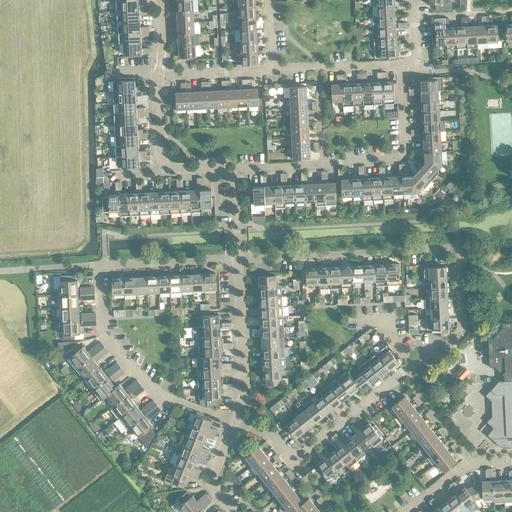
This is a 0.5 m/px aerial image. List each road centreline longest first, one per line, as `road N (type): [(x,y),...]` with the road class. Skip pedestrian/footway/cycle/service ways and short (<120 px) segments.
road 1 (residential): [(294,458),(460,332),(457,248),(238,258)]
road 2 (residential): [(234,166),(399,158),(406,150),(403,76),(411,65)]
road 3 (residential): [(236,421),(152,390),(105,330),(101,264)]
road 4 (residential): [(236,421),(245,396),(238,258)]
road 5 (residential): [(269,70),(411,65)]
road 6 (residential): [(238,258),(101,264)]
road 7 (residential): [(404,511),(460,467),(511,459)]
